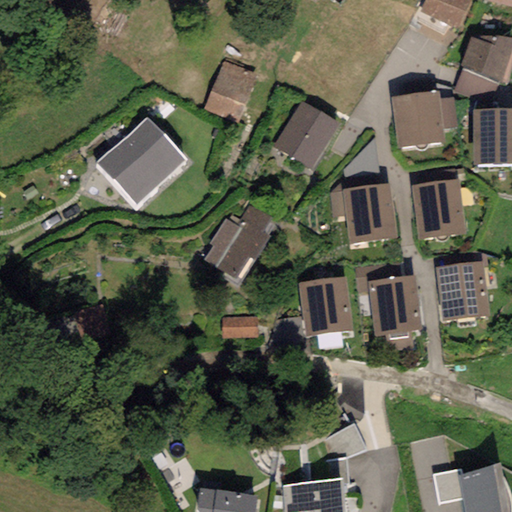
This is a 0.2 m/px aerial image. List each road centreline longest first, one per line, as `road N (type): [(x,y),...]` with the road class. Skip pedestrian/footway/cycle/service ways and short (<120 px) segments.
road 1 (residential): [(385,377),(205,362),(127,370),(66,362),(28,351),(0,324)]
road 2 (residential): [(437,384),(432,326),(376,103),(410,56)]
road 3 (residential): [(382,511),(385,377)]
